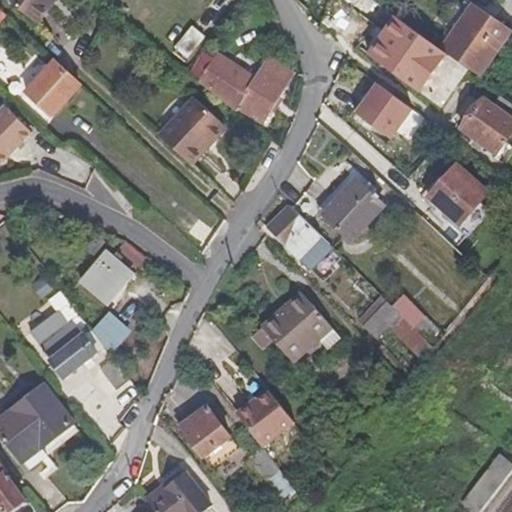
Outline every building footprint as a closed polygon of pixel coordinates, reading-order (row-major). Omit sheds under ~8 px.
[(48,0),(13,0),(34,17),(48,0)] [(511,26),(511,18),(482,0),(476,0),(445,44),(452,48),(483,69),(511,26)] [(445,44),(398,11),(371,50),(424,88),(452,48),(445,44)] [(178,45),(189,55),(205,33),(194,24),(178,45)] [(258,74),(217,48),(196,78),(234,108),(238,102),(262,119),(294,70),(272,53),(258,74)] [(77,78),(51,53),(47,57),(73,82),(77,78)] [(73,82),(47,57),(23,82),(49,108),(73,82)] [(416,104),(380,80),(360,110),(395,134),(416,104)] [(511,94),(503,89),(496,98),(511,109),(511,94)] [(501,145),(511,129),(511,109),(496,98),(488,93),(468,121),(478,129),(474,133),(485,142),(489,136),(501,145)] [(161,135),(193,165),(214,143),(212,141),(225,127),(198,99),(161,135)] [(9,107),(0,115),(0,168),(35,134),(9,107)] [(329,108),(321,117),(370,165),(379,155),(329,108)] [(436,190),(467,217),(493,185),(462,159),(436,190)] [(387,201),(378,192),(362,176),(328,212),(353,236),(387,201)] [(287,203),(269,225),(301,252),(319,232),(287,203)] [(75,243),(86,253),(98,240),(87,230),(75,243)] [(327,239),(319,232),(301,252),(309,259),(327,239)] [(138,269),(147,258),(127,242),(118,252),(138,269)] [(129,269),(102,246),(78,278),(104,300),(129,269)] [(271,334),(293,359),(320,335),(330,346),(343,335),(300,287),(261,323),(271,334)] [(402,305),(423,323),(433,311),(410,291),(400,303),(402,305)] [(366,317),(379,329),(391,316),(402,305),(400,303),(388,292),(366,317)] [(423,323),(402,305),(391,316),(416,338),(426,326),(423,323)] [(111,312),(92,333),(114,353),(133,333),(111,312)] [(271,334),(261,323),(254,329),(264,341),(271,334)] [(51,358),(64,374),(94,347),(93,345),(97,341),(90,332),(86,336),(82,331),(51,358)] [(96,369),(114,393),(131,380),(113,357),(96,369)] [(0,409),(0,425),(21,463),(41,451),(36,443),(70,423),(47,382),(0,409)] [(252,401),(249,399),(236,410),(263,443),(293,419),(267,389),(252,401)] [(181,422),(202,451),(228,432),(206,402),(181,422)] [(280,465),(263,443),(249,454),(266,476),(280,465)] [(0,499),(14,488),(0,469),(0,499)] [(167,487),(165,485),(148,498),(159,511),(200,511),(212,502),(187,471),(167,487)]
